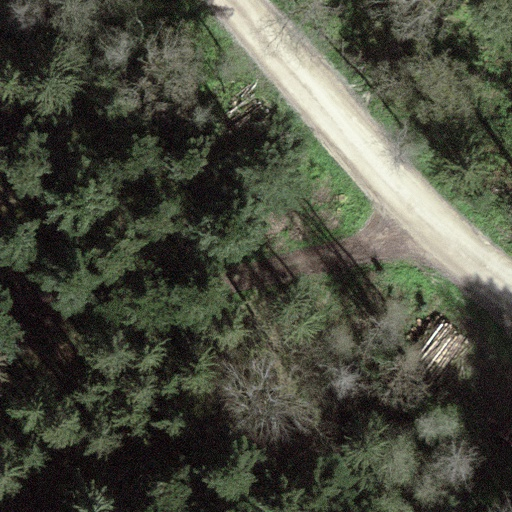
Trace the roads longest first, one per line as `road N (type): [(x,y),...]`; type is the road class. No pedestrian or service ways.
road 1 (unclassified): [(511,307),(416,222),(212,0)]
road 2 (track): [(416,222),(212,275),(0,304)]
